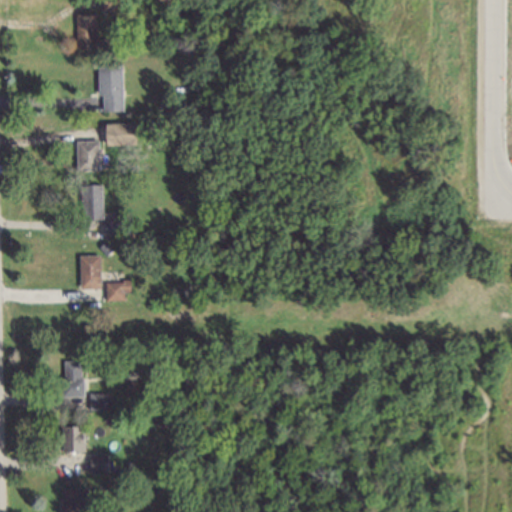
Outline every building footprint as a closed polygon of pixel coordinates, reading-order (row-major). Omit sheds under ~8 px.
[(118,0),(118,9),(100,9),(99,0),(118,0)] [(73,13),(93,13),(94,37),(106,37),(106,48),(74,49),(73,13)] [(121,110),(101,110),(100,94),(96,94),(95,64),(120,64),(121,110)] [(155,107),(155,98),(164,98),(164,107),(155,107)] [(103,123),(122,122),(123,141),(104,142),(103,123)] [(96,139),(97,170),(74,170),(74,140),(96,139)] [(78,185),(99,184),(100,218),(79,218),(78,185)] [(102,234),(102,217),(120,216),(120,218),(126,218),(126,232),(119,232),(119,234),(102,234)] [(95,246),(103,240),(111,248),(103,255),(95,246)] [(77,254),(98,254),(98,287),(77,287),(77,254)] [(103,281),(119,280),(119,278),(128,278),(128,291),(121,291),(121,299),(103,299),(103,281)] [(82,395),(59,395),(58,377),(61,377),(61,360),(78,360),(79,377),(82,377),(82,395)] [(135,387),(134,390),(132,392),(129,393),(125,392),(123,390),(122,386),(123,383),(126,381),(129,380),(132,381),(134,383),(135,387)] [(86,409),(87,391),(105,391),(104,392),(108,392),(108,406),(105,406),(105,409),(86,409)] [(82,425),(82,450),(59,450),(59,425),(82,425)] [(106,452),(106,471),(88,471),(88,452),(106,452)] [(123,461),(135,461),(135,469),(123,469),(123,461)] [(58,511),(58,487),(86,487),(86,511),(74,511),(58,511)] [(112,489),(121,489),(120,500),(112,499),(112,489)]
